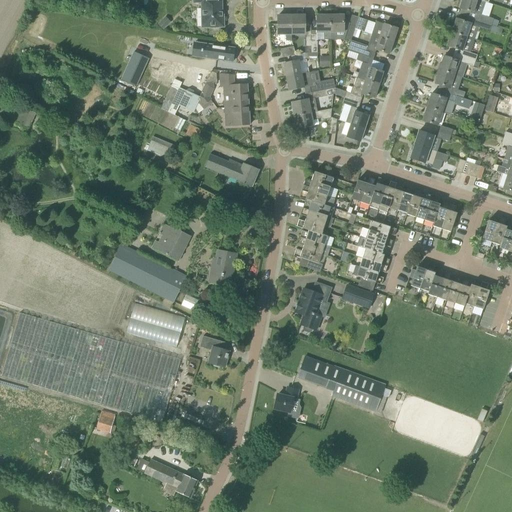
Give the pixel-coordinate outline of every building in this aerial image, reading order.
[(212,2),(211,0),(193,0),(194,3),(202,3),(202,28),(211,27),(212,29),(218,29),(218,27),(223,27),(223,12),(222,12),(221,2),(212,2)] [(485,3),(480,1),(477,0),(462,0),(462,1),(461,0),(460,1),(462,1),(459,9),(466,11),(464,16),(491,25),(493,20),(484,16),(481,15),(485,3)] [(351,41),(355,29),(355,27),(350,25),(350,23),(344,21),(344,15),(330,16),(330,40),(344,40),(345,39),(351,41)] [(291,35),(291,16),(278,16),(278,35),(285,35),(286,42),(291,42),(291,35)] [(305,16),(291,16),(291,35),(305,35),(305,38),(311,38),(311,31),(311,25),(305,25),(305,16)] [(330,40),(330,16),(317,16),(317,31),(311,31),(311,38),(311,47),(311,53),(318,53),(317,33),(324,33),(324,40),(330,40)] [(491,25),(464,16),(462,22),(456,19),(453,27),(452,26),(452,27),(453,27),(451,33),(474,40),(478,28),(489,32),(491,25)] [(163,30),(171,22),(165,17),(158,24),(163,30)] [(359,18),(355,27),(355,29),(360,31),(365,20),(359,18)] [(372,35),(393,42),(398,29),(376,22),(372,35)] [(470,53),(474,40),(451,33),(450,38),(448,37),(448,38),(450,39),(447,46),(455,49),(454,54),(476,61),(477,56),(470,53)] [(389,55),(393,42),(372,35),(368,47),(351,41),(347,51),(348,52),(370,59),(372,52),(375,54),(376,50),(389,55)] [(233,49),(202,45),(201,58),(231,62),(233,49)] [(295,55),(294,49),(293,47),(291,47),(281,49),(282,58),(295,55)] [(160,63),(163,53),(154,50),(151,60),(160,63)] [(136,87),(149,59),(134,52),(121,80),(136,87)] [(368,64),(370,59),(348,52),(346,57),(362,63),(357,78),(379,85),(383,73),(370,68),(371,65),(368,64)] [(441,65),(439,70),(462,78),(463,78),(466,66),(473,68),(476,61),(454,54),(452,59),(444,57),(441,64),(440,64),(439,64),(441,65)] [(319,56),(319,67),(329,67),(330,56),(319,56)] [(309,73),(306,60),(304,60),(284,64),(286,78),(309,73)] [(460,84),(462,78),(439,70),(437,75),(436,75),(436,76),(437,76),(435,84),(450,89),(452,81),(460,84)] [(205,83),(201,94),(210,98),(214,89),(213,84),(217,83),(216,74),(211,72),(205,83)] [(309,73),(286,78),(289,91),(308,87),(310,94),(335,88),(333,80),(320,82),(321,85),(312,87),(309,73)] [(219,88),(223,88),(224,109),(249,107),(248,85),(233,86),(232,76),(218,74),(219,88)] [(362,94),(375,98),(379,85),(357,78),(356,78),(354,86),(352,87),(350,94),(346,92),(344,98),(360,104),(362,98),(360,97),(362,94)] [(171,87),(164,102),(171,105),(178,91),(171,87)] [(309,99),(291,103),(294,116),(317,112),(315,100),(323,98),(332,96),(333,94),(335,88),(310,94),(311,99),(309,99)] [(454,96),(463,99),(465,93),(456,90),(454,96)] [(197,104),(199,98),(186,91),(179,106),(193,112),(197,104)] [(429,102),(427,108),(443,113),(447,101),(461,105),(463,99),(454,96),(439,91),(438,96),(431,94),(429,102),(427,101),(427,102),(429,102)] [(358,109),(360,104),(344,98),(342,104),(351,107),(345,123),(351,125),(364,129),(369,116),(355,112),(356,109),(358,109)] [(467,119),(477,123),(484,105),(473,101),(467,119)] [(16,103),(8,118),(24,126),(32,112),(16,103)] [(250,125),(249,107),(224,109),(225,126),(233,126),(234,126),(250,125)] [(438,126),(443,113),(427,108),(425,113),(424,112),(423,113),(425,113),(422,121),(438,126)] [(331,118),(331,109),(294,117),(296,130),(314,126),(313,120),(321,118),(323,120),(330,119),(331,119),(331,118)] [(173,130),(176,126),(181,128),(185,121),(178,118),(176,121),(168,117),(164,124),(173,130)] [(360,142),(364,129),(351,125),(347,138),(360,142)] [(438,133),(450,137),(452,131),(440,127),(438,133)] [(416,140),(414,145),(430,150),(434,137),(419,132),(416,139),(415,139),(416,140)] [(438,133),(437,138),(436,139),(448,143),(450,137),(438,133)] [(503,139),(511,141),(511,135),(505,133),(503,139)] [(169,160),(175,147),(153,137),(147,150),(169,160)] [(511,141),(503,139),(501,145),(507,147),(503,160),(511,163),(511,141)] [(433,166),(436,156),(437,153),(430,150),(414,145),(413,150),(411,150),(413,151),(410,158),(433,166)] [(259,170),(243,163),(241,167),(210,155),(205,168),(252,187),(259,170)] [(462,174),(465,164),(465,162),(459,160),(455,172),(462,174)] [(511,163),(503,160),(501,167),(498,166),(496,172),(502,174),(511,177),(511,163)] [(464,175),(470,177),(474,165),(468,163),(464,175)] [(480,167),(474,165),(470,177),(477,179),(480,167)] [(330,187),(333,178),(314,172),(311,181),(330,187)] [(511,177),(502,174),(498,187),(504,189),(503,192),(511,194),(511,177)] [(327,197),(330,187),(311,181),(308,190),(327,197)] [(351,200),(361,203),(367,184),(358,181),(351,200)] [(361,203),(369,206),(375,186),(367,184),(361,203)] [(368,207),(378,211),(386,187),(376,184),(375,186),(369,206),(368,207)] [(387,214),(389,209),(395,190),(386,187),(378,211),(387,214)] [(325,206),(327,197),(308,190),(305,199),(312,201),(325,206)] [(389,209),(398,212),(404,193),(395,190),(389,209)] [(398,212),(407,215),(413,196),(404,193),(398,212)] [(407,215),(416,218),(422,199),(413,196),(407,215)] [(416,218),(425,221),(431,202),(422,199),(416,218)] [(331,208),(325,206),(312,201),(309,210),(328,217),(331,218),(334,209),(331,208)] [(434,224),(439,207),(440,205),(431,202),(425,221),(434,224)] [(433,227),(442,230),(448,210),(439,207),(434,224),(433,227)] [(325,226),(328,217),(309,210),(306,219),(325,226)] [(442,230),(451,233),(457,213),(448,210),(442,230)] [(322,235),(325,226),(306,219),(303,228),(309,230),(322,235)] [(388,237),(391,227),(372,221),(369,231),(388,237)] [(482,240),(492,243),(498,224),(488,221),(482,240)] [(492,243),(501,246),(506,230),(507,227),(498,224),(492,243)] [(158,242),(155,241),(151,249),(177,263),(190,237),(170,227),(170,228),(163,225),(158,234),(161,236),(158,242)] [(385,246),(388,237),(369,231),(362,228),(359,237),(385,246)] [(328,237),(322,235),(309,230),(306,239),(329,247),(331,238),(328,237)] [(500,249),(509,252),(511,242),(511,231),(506,230),(501,246),(500,249)] [(382,255),(385,246),(359,237),(356,246),(359,247),(382,255)] [(326,256),(329,247),(306,239),(303,248),(326,256)] [(187,277),(121,244),(108,270),(174,303),(187,277)] [(384,256),(382,255),(359,247),(356,256),(363,258),(381,264),(384,256)] [(320,272),(326,256),(303,248),(300,258),(306,260),(304,267),(320,272)] [(234,269),(236,254),(218,251),(211,283),(228,286),(232,269),(234,269)] [(378,274),(381,264),(363,258),(360,267),(378,274)] [(375,283),(378,274),(360,267),(356,266),(353,273),(353,275),(358,277),(356,286),(370,290),(372,282),(375,283)] [(411,286),(420,289),(426,270),(417,267),(411,286)] [(429,292),(434,276),(435,273),(426,270),(420,289),(429,292)] [(428,295),(437,298),(443,279),(434,276),(429,292),(428,295)] [(437,298),(446,301),(452,282),(443,279),(437,298)] [(454,308),(455,304),(461,285),(452,282),(446,301),(444,305),(454,308)] [(326,303),(329,294),(331,288),(316,283),(312,292),(303,289),(298,304),(297,303),(295,309),(296,309),(295,313),(304,316),(300,325),(305,327),(304,329),(305,331),(309,332),(311,331),(312,329),(316,331),(321,316),(316,314),(320,301),(326,303)] [(464,307),(465,304),(470,288),(461,285),(455,304),(464,307)] [(465,304),(474,307),(480,288),(471,285),(470,288),(465,304)] [(347,286),(342,298),(342,299),(369,308),(374,295),(347,286)] [(483,310),(489,294),(489,291),(480,288),(474,307),(483,310)] [(125,333),(177,346),(185,316),(132,303),(125,333)] [(2,377),(152,420),(162,423),(180,360),(20,313),(2,377)] [(225,368),(225,367),(229,352),(225,351),(227,343),(203,336),(200,347),(212,351),(208,363),(213,365),(214,366),(218,368),(220,366),(225,368)] [(305,357),(299,375),(298,375),(297,377),(298,377),(298,378),(333,391),(331,396),(376,413),(386,386),(305,357)] [(298,390),(288,388),(286,397),(278,395),(274,409),(290,412),(293,403),(294,399),(295,400),(298,390)] [(102,411),(96,430),(109,434),(115,415),(102,411)] [(475,459),(484,437),(480,435),(470,457),(475,459)] [(190,498),(198,481),(183,475),(150,460),(145,473),(177,488),(176,491),(190,498)]
